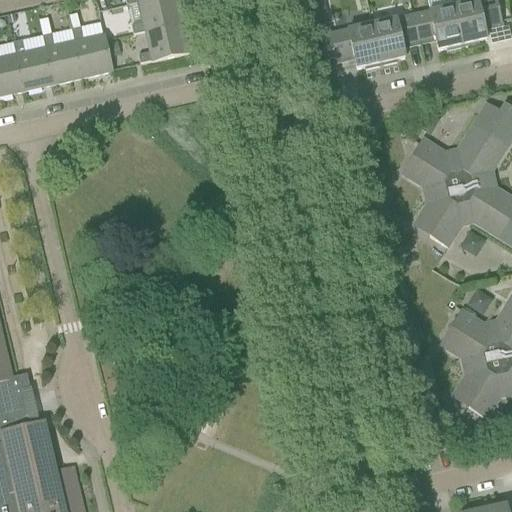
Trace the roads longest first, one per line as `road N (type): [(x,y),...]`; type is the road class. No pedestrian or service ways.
road 1 (residential): [(118,511),(24,135)]
road 2 (residential): [(361,504),(279,130)]
road 3 (residential): [(268,78),(24,135)]
road 4 (residential): [(279,130),(511,76)]
road 5 (residential): [(361,504),(511,468)]
